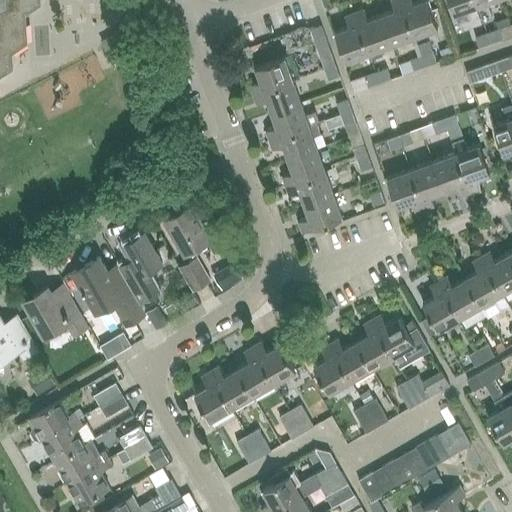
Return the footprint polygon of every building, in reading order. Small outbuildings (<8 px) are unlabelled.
[(0,0),(0,76),(12,69),(10,52),(26,42),(24,14),(41,4),(40,0),(0,0)] [(393,43),(415,35),(402,0),(392,0),(396,9),(382,14),(393,43)] [(402,0),(415,35),(439,27),(429,0),(421,0),(415,2),(414,0),(402,0)] [(450,0),(455,12),(478,4),(476,0),(450,0)] [(393,43),(382,14),(368,19),(365,9),(356,12),(370,51),(373,59),(383,55),(381,48),(393,43)] [(347,60),(370,51),(356,12),(346,15),(350,26),(336,30),(347,60)] [(495,21),(498,28),(498,29),(510,25),(507,17),(495,21)] [(101,41),(105,50),(143,31),(139,19),(119,29),(120,31),(101,41)] [(324,68),(335,64),(321,25),(310,29),(324,68)] [(502,39),(498,29),(498,28),(486,32),(490,43),(502,39)] [(479,47),(490,43),(486,32),(475,36),(479,47)] [(421,55),(425,66),(436,62),(433,51),(421,55)] [(413,70),(425,66),(421,55),(410,59),(413,70)] [(254,93),(293,79),(300,77),(296,66),(289,68),(285,56),(256,66),(261,80),(251,84),(254,93)] [(499,59),(503,71),(511,67),(511,66),(508,56),(499,59)] [(470,82),(503,71),(499,59),(466,71),(470,82)] [(335,64),(324,68),(328,80),(340,76),(335,64)] [(375,71),(379,82),(391,78),(387,67),(375,71)] [(368,86),(379,82),(375,71),(364,75),(368,86)] [(273,112),(301,102),(293,79),(254,93),(258,102),(268,99),(273,112)] [(341,114),(352,110),(348,99),(336,103),(341,114)] [(270,139),(317,122),(319,121),(315,111),(306,114),(301,102),(273,112),(277,126),(267,129),(270,139)] [(511,103),(502,107),(506,119),(494,123),(505,153),(511,150),(511,103)] [(352,110),(341,114),(345,126),(356,122),(352,110)] [(445,118),(449,129),(459,126),(455,115),(445,118)] [(436,134),(449,129),(445,118),(432,123),(436,134)] [(289,158),(318,148),(313,136),(320,133),(317,122),(270,139),(274,148),(284,144),(289,158)] [(398,135),(402,146),(414,142),(410,131),(398,135)] [(390,150),(402,146),(398,135),(386,139),(390,150)] [(457,152),(471,192),(481,188),(477,177),(491,172),(481,143),(457,152)] [(357,159),(368,155),(364,144),(353,148),(357,159)] [(286,184),(326,170),(318,148),(289,158),(294,172),(283,176),(286,184)] [(462,195),(471,192),(457,152),(434,160),(444,189),(458,184),(462,195)] [(368,155),(357,159),(361,172),(373,168),(368,155)] [(431,193),(444,189),(434,160),(411,168),(425,208),(435,204),(431,193)] [(416,211),(425,208),(411,168),(387,176),(398,205),(412,200),(416,211)] [(305,204),(334,193),(326,170),(286,184),(290,194),(300,191),(305,204)] [(370,195),(374,206),(385,202),(381,191),(370,195)] [(334,193),(305,204),(309,216),(299,220),(302,231),(342,217),(334,193)] [(213,216),(202,223),(190,204),(166,218),(186,253),(209,240),(215,251),(229,243),(227,240),(228,236),(229,232),(228,228),(226,224),(223,221),(219,220),(215,220),(213,216)] [(150,270),(163,262),(145,230),(122,244),(139,273),(128,279),(140,300),(161,288),(150,270)] [(511,286),(511,259),(509,253),(496,261),(490,251),(482,256),(502,292),(511,286)] [(127,323),(146,313),(126,278),(117,284),(100,256),(73,271),(84,289),(83,289),(96,312),(115,302),(127,323)] [(509,304),(502,292),(482,256),(473,261),(479,270),(466,278),(482,304),(493,298),(499,309),(509,304)] [(193,290),(210,281),(197,258),(180,267),(193,290)] [(482,304),(466,278),(453,285),(447,275),(439,280),(460,317),(482,304)] [(430,334),(460,317),(439,280),(431,285),(436,295),(423,302),(430,314),(422,319),(430,334)] [(72,334),(88,325),(67,289),(54,296),(48,286),(23,300),(46,339),(68,327),(72,334)] [(372,319),(393,355),(415,342),(400,316),(387,323),(381,313),(372,319)] [(24,357),(37,350),(17,315),(4,322),(0,315),(0,359),(19,349),(24,357)] [(372,367),(393,355),(372,319),(364,323),(369,333),(356,341),(372,367)] [(372,367),(356,341),(344,348),(338,338),(330,343),(351,379),(372,367)] [(254,345),(275,381),(296,369),(281,343),(268,350),(262,340),(254,345)] [(323,396),(351,379),(330,343),(322,348),(327,357),(314,365),(322,380),(316,383),(323,396)] [(479,349),(485,361),(495,355),(488,344),(479,349)] [(253,394),(275,381),(254,345),(245,350),(250,360),(238,367),(253,394)] [(476,366),(485,361),(479,349),(469,355),(476,366)] [(489,368),(496,379),(505,374),(499,363),(489,368)] [(253,394),(238,367),(225,375),(219,365),(211,370),(231,406),(253,394)] [(28,379),(37,393),(56,382),(47,368),(28,379)] [(474,392),(496,379),(489,368),(468,381),(474,392)] [(210,418),(231,406),(211,370),(202,375),(207,384),(195,392),(210,418)] [(407,380),(420,402),(431,395),(418,373),(407,380)] [(409,408),(420,402),(407,380),(396,386),(409,408)] [(100,405),(122,392),(115,381),(94,394),(100,405)] [(100,405),(106,415),(127,402),(122,392),(100,405)] [(511,407),(509,403),(504,394),(494,401),(499,409),(488,415),(503,442),(511,436),(511,407)] [(365,404),(378,426),(388,419),(376,397),(365,404)] [(39,440),(78,417),(74,410),(67,413),(59,399),(26,418),(32,427),(30,432),(34,439),(39,440)] [(291,409),(303,431),(314,425),(302,403),(291,409)] [(366,432),(378,426),(365,404),(354,410),(366,432)] [(98,419),(106,415),(100,405),(93,409),(98,419)] [(292,437),(303,431),(291,409),(280,415),(292,437)] [(51,461),(84,442),(76,428),(83,425),(78,417),(39,440),(51,461)] [(446,428),(459,449),(470,443),(457,421),(446,428)] [(124,447),(146,435),(140,424),(118,437),(124,447)] [(247,433),(260,455),(271,449),(258,427),(247,433)] [(448,455),(459,449),(446,428),(436,434),(448,455)] [(249,462),(260,455),(247,433),(236,440),(249,462)] [(437,462),(448,455),(436,434),(425,440),(437,462)] [(124,447),(130,458),(131,458),(153,446),(146,435),(124,447)] [(51,461),(63,482),(103,460),(109,456),(105,449),(99,453),(99,452),(91,439),(84,442),(51,461)] [(427,468),(437,462),(425,440),(414,446),(427,468)] [(416,474),(427,468),(414,446),(404,453),(416,474)] [(124,462),(130,458),(124,447),(118,451),(124,462)] [(405,480),(416,474),(404,453),(393,459),(405,480)] [(103,460),(63,482),(76,504),(109,485),(100,471),(113,463),(109,456),(103,460)] [(395,487),(405,480),(393,459),(382,465),(395,487)] [(320,485),(342,472),(336,461),(314,474),(320,485)] [(384,493),(395,487),(382,465),(371,472),(384,493)] [(263,511),(272,511),(302,495),(320,485),(314,474),(313,473),(295,484),(286,467),(270,476),(274,482),(262,489),(270,502),(260,508),(263,511)] [(147,472),(129,483),(135,493),(153,483),(147,472)] [(342,472),(320,485),(326,496),(349,483),(342,472)] [(370,501),(384,493),(371,472),(357,480),(370,501)] [(151,511),(181,495),(171,478),(156,487),(159,492),(139,504),(133,494),(125,498),(101,511),(151,511)] [(462,511),(463,511),(456,500),(465,494),(460,485),(416,510),(417,511),(462,511)] [(178,511),(188,507),(181,495),(151,511),(178,511)] [(311,511),(302,495),(272,511),(311,511)]
